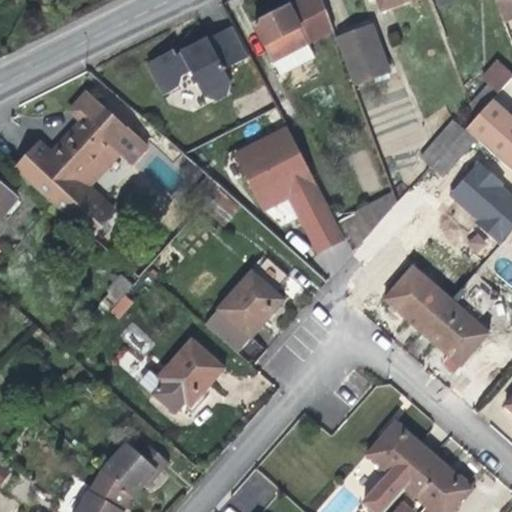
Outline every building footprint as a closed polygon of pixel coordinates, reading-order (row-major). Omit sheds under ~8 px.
[(333,29),(322,0),(302,0),(290,7),(308,43),(333,29)] [(412,0),(377,0),(382,12),(412,0)] [(511,0),(496,0),(504,21),(511,18),(511,0)] [(308,43),(290,7),(273,15),(255,24),(273,61),(308,43)] [(248,55),(232,24),(200,41),(176,54),(173,48),(147,62),(163,94),(178,86),(179,72),(188,67),(201,91),(213,95),(225,89),(229,77),(224,68),(248,55)] [(336,38),(353,85),(390,72),(373,25),(336,38)] [(308,43),(273,61),(281,75),(315,58),(308,43)] [(471,103),(476,118),(491,101),(511,78),(511,74),(497,61),(482,77),(489,83),(471,103)] [(39,144),(17,170),(52,202),(91,237),(114,210),(88,186),(81,180),(94,164),(102,170),(119,151),(132,163),(148,143),(129,127),(128,129),(86,93),(75,105),(87,116),(82,121),(53,155),(39,144)] [(477,139),(511,170),(511,118),(491,101),(476,118),(465,129),(477,139)] [(77,116),(82,121),(87,116),(75,105),(69,109),(77,116)] [(420,156),(431,167),(465,129),(453,119),(420,156)] [(235,156),(248,180),(281,163),(277,156),(281,154),(277,146),(292,138),(287,129),(235,156)] [(465,129),(431,167),(443,177),(477,139),(465,129)] [(326,202),(292,138),(277,146),(281,154),(277,156),(281,163),(248,180),(263,210),(281,201),(293,194),(304,214),(326,202)] [(500,243),(510,231),(511,229),(511,195),(501,186),(504,183),(480,162),(451,194),(469,210),(480,219),(477,223),(500,243)] [(81,180),(88,186),(102,170),(94,164),(81,180)] [(220,187),(209,177),(186,203),(196,213),(218,189),(220,187)] [(0,218),(18,199),(0,183),(0,218)] [(218,189),(196,213),(216,231),(238,207),(218,189)] [(344,239),(352,253),(397,205),(393,193),(336,222),(344,239)] [(326,202),(304,214),(299,217),(317,252),(344,239),(336,222),(326,202)] [(404,317),(422,332),(451,300),(413,266),(384,299),(404,317)] [(252,271),(218,308),(251,339),(269,319),(285,301),(252,271)] [(119,301),(133,285),(121,276),(107,291),(110,292),(119,301)] [(109,313),(119,301),(110,292),(101,305),(109,313)] [(451,300),(422,332),(440,348),(460,366),(488,333),(451,300)] [(91,316),(99,324),(109,313),(101,305),(91,316)] [(238,353),(251,339),(218,308),(204,323),(238,353)] [(145,355),(156,342),(131,323),(120,336),(145,355)] [(162,382),(152,394),(176,414),(186,401),(191,406),(209,386),(225,369),(192,339),(158,377),(162,382)] [(139,383),(152,394),(162,382),(158,377),(150,371),(139,383)] [(404,488),(434,455),(415,439),(396,422),(366,455),(389,474),(404,488)] [(102,471),(133,497),(142,487),(157,470),(160,473),(169,463),(146,443),(138,453),(126,443),(102,471)] [(452,471),(434,455),(404,488),(425,507),(432,511),(450,511),(471,488),(452,471)] [(0,485),(9,470),(0,464),(0,485)] [(157,470),(142,487),(146,490),(154,480),(160,473),(157,470)] [(123,511),(133,497),(102,471),(76,511),(123,511)] [(374,511),(383,511),(404,488),(389,474),(364,502),(374,511)]
